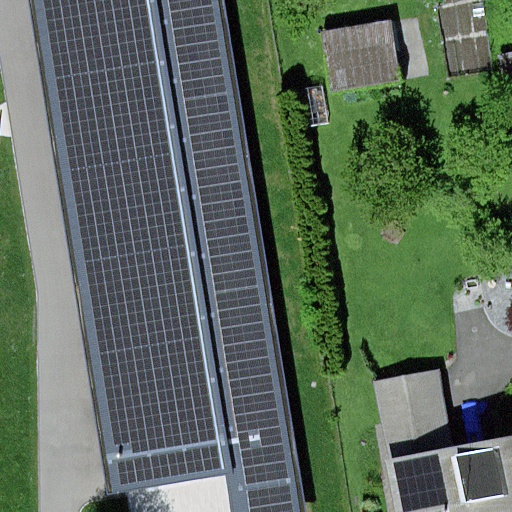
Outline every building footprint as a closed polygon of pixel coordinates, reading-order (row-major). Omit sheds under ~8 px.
[(0,0),(0,140),(61,131),(80,129),(61,0),(0,0)] [(212,0),(61,0),(80,129),(61,131),(80,248),(109,243),(125,371),(305,341),(299,284),(259,290),(212,0)] [(392,11),(322,12),(324,91),(393,89),(392,11)] [(0,261),(0,351),(4,393),(31,390),(125,371),(109,243),(80,248),(0,261)] [(0,351),(0,511),(31,511),(44,507),(31,390),(4,393),(0,351)] [(432,372),(361,389),(374,443),(445,425),(432,372)] [(511,511),(511,436),(368,460),(376,511),(511,511)] [(310,511),(308,471),(209,477),(210,511),(310,511)]
